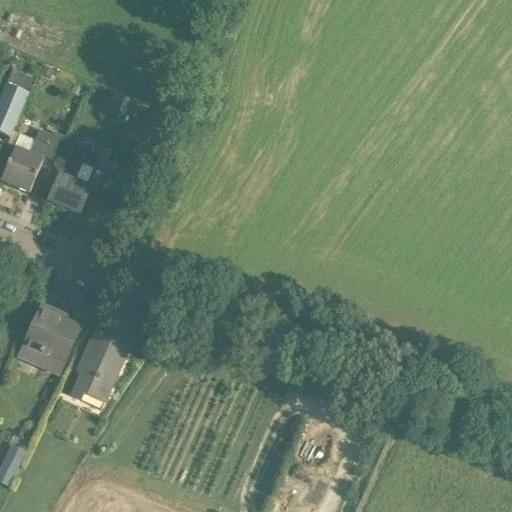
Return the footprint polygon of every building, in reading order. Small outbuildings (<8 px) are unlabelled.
[(50,81),(54,72),(44,67),(40,76),(50,81)] [(0,135),(9,139),(32,89),(30,88),(33,80),(13,71),(0,101),(0,135)] [(151,131),(158,114),(145,109),(138,126),(151,131)] [(66,140),(53,135),(52,138),(39,133),(35,143),(29,157),(14,151),(1,184),(29,195),(45,158),(57,163),(66,140)] [(93,170),(99,156),(90,153),(93,143),(77,136),(49,204),(79,216),(90,190),(85,188),(74,184),(82,165),(93,170)] [(79,331),(55,320),(57,317),(42,310),(19,361),(34,367),(39,356),(63,367),(79,331)] [(113,366),(122,346),(95,334),(77,374),(81,376),(71,399),(81,403),(85,396),(104,405),(120,370),(113,366)] [(22,462),(7,455),(0,469),(0,484),(8,489),(22,462)]
